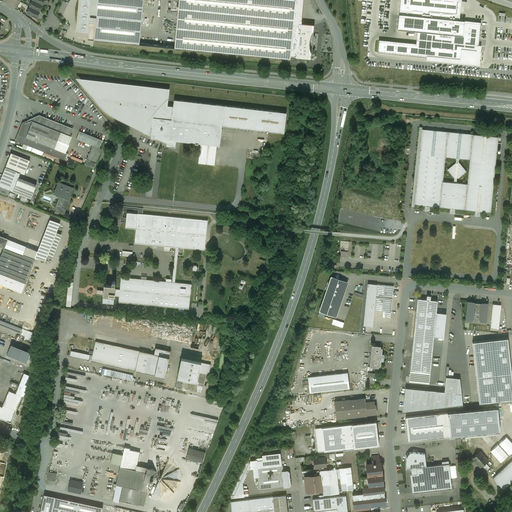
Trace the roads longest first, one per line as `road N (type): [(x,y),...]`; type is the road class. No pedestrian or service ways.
road 1 (secondary): [(200,511),(294,300),(320,212),(340,89)]
road 2 (residential): [(397,511),(389,447),(405,292),(415,284),(511,294)]
road 3 (tertiary): [(340,89),(82,60)]
road 4 (secondary): [(340,89),(511,106)]
road 5 (unclassified): [(105,191),(118,140),(14,97)]
